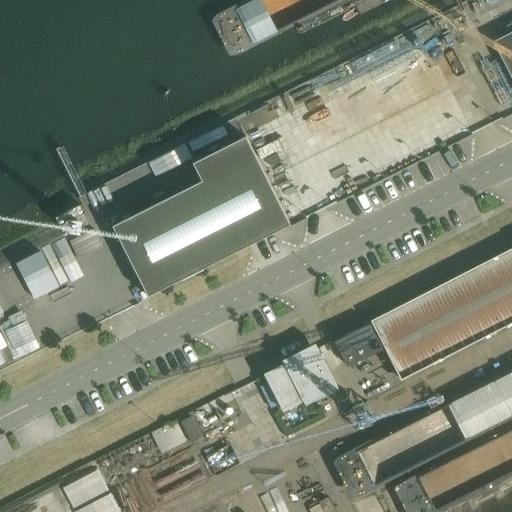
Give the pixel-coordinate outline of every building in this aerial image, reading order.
[(511,33),(493,43),(511,79),(511,33)] [(112,226),(149,298),(250,247),(274,235),(291,226),(246,137),(193,164),(201,181),(112,226)] [(511,250),(373,321),(382,338),(402,378),(511,323),(511,250)] [(60,295),(40,303),(54,338),(74,330),(60,295)] [(22,319),(31,337),(48,330),(39,311),(22,319)] [(373,321),(354,331),(337,339),(347,358),(362,351),(361,349),(382,338),(373,321)] [(338,391),(315,346),(283,362),(285,367),(266,377),(269,384),(281,406),(284,412),(303,403),(305,407),(338,391)] [(281,406),(269,384),(262,388),(273,410),(281,406)] [(179,424),(158,434),(166,450),(187,440),(179,424)] [(107,511),(101,498),(69,511),(107,511)]
